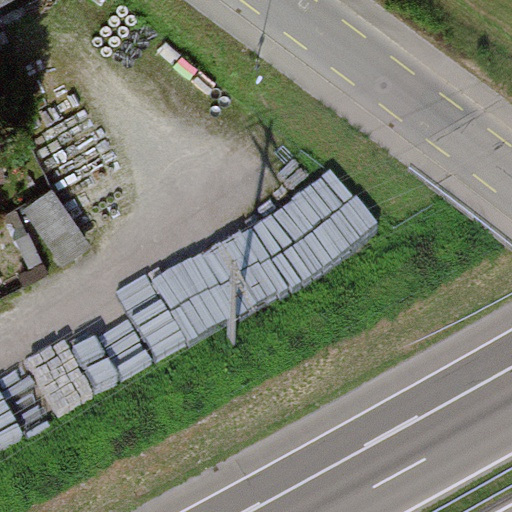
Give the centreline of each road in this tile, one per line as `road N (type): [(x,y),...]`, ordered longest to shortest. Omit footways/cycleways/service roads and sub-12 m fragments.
road 1 (tertiary): [(511,174),(279,0)]
road 2 (motorway): [(511,411),(330,511)]
